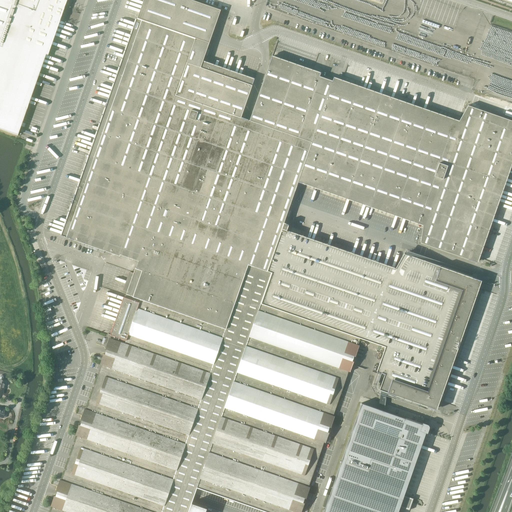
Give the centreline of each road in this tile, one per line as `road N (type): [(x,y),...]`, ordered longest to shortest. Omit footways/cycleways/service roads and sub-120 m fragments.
road 1 (unclassified): [(117,0),(38,230),(84,362),(33,511)]
road 2 (unclassified): [(430,511),(511,248)]
